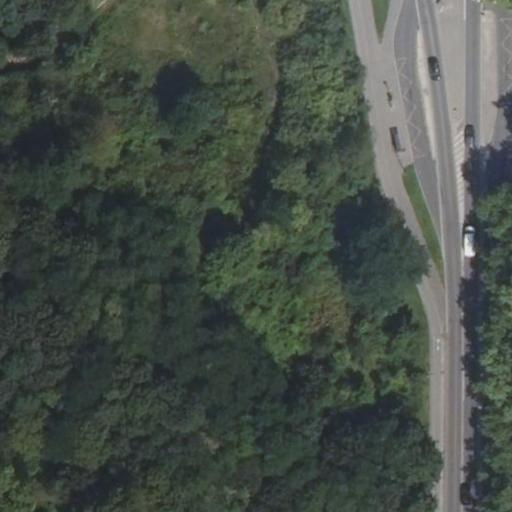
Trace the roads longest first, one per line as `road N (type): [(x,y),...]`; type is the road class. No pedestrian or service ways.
road 1 (secondary): [(423,0),(462,466)]
road 2 (secondary): [(462,466),(473,0)]
